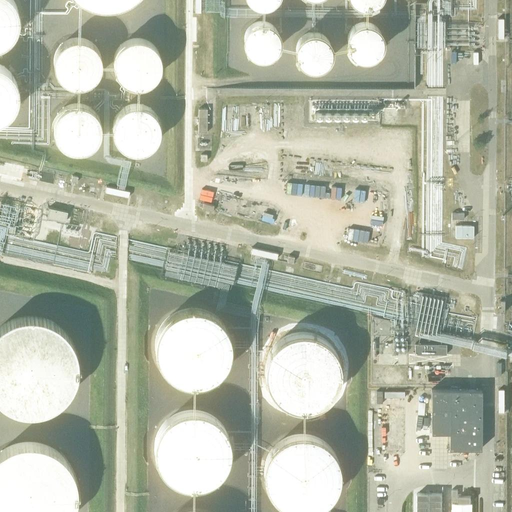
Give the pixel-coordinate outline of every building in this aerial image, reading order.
[(0,0),(0,45),(0,46),(2,45),(4,44),(6,43),(7,42),(9,40),(10,39),(12,38),(13,36),(14,34),(15,32),(16,31),(17,29),(18,27),(19,25),(19,23),(19,21),(19,19),(19,17),(19,14),(19,12),(19,10),(18,8),(17,6),(17,4),(16,3),(15,1),(14,0),(0,0)] [(244,34),(243,36),(243,38),(243,39),(243,40),(243,42),(244,43),(244,44),(244,45),(245,47),(246,49),(248,51),(249,52),(250,53),(252,54),(254,55),(255,56),(257,56),(259,57),(261,57),(263,57),(264,57),(266,57),(268,56),(269,56),(271,55),(273,54),(275,52),(276,51),(277,49),(278,48),(279,46),(280,45),(280,43),(281,41),(281,39),(281,37),(281,36),(280,33),(280,32),(279,30),(278,28),(277,26),(276,25),(274,24),(273,23),(272,22),(270,21),(268,20),(267,20),(264,19),(263,19),(260,19),(259,20),(257,20),(256,20),(254,21),(252,22),(251,23),(250,24),(249,25),(248,26),(246,28),(245,29),(245,30),(244,32),(244,34)] [(349,29),(348,31),(347,33),(347,34),(347,35),(346,37),(346,38),(346,40),(346,41),(346,43),(347,45),(347,46),(348,48),(349,49),(349,50),(351,52),(352,53),(353,54),(355,56),(356,56),(359,57),(361,58),(363,58),(365,59),(367,58),(369,58),(371,57),(373,56),(375,56),(377,54),(378,53),(380,51),(381,50),(381,49),(382,48),(382,47),(383,46),(383,44),(384,42),(384,40),(384,39),(384,38),(384,37),(383,35),(383,34),(382,32),(382,31),(381,29),(380,28),(379,27),(378,26),(377,25),(376,24),(374,23),(373,22),(371,22),(369,21),(368,21),(365,21),(364,21),(362,21),(361,21),(359,22),(357,22),(356,23),(354,24),(353,25),(352,26),(351,27),(350,28),(349,29)] [(330,41),(330,40),(329,39),(328,38),(328,37),(326,36),(325,34),(323,33),(322,32),(321,32),(319,31),(318,31),(316,30),(314,30),(312,30),(311,30),(309,31),(308,31),(306,32),(305,32),(304,33),(302,34),(301,35),(300,36),(299,37),(298,39),(297,40),(296,41),(296,43),(295,44),(295,47),(294,48),(294,50),(295,51),(295,53),(295,54),(296,56),(296,57),(297,58),(297,59),(298,60),(299,61),(300,63),(301,64),(303,65),(305,66),(306,67),(308,67),(310,68),(313,68),(315,68),(317,68),(319,67),(321,67),(322,66),(324,65),(325,64),(326,63),(327,62),(329,60),(330,58),(331,56),(332,54),(332,52),(332,51),(332,50),(332,49),(332,48),(332,47),(332,46),(332,44),(331,43),(330,41)] [(90,81),(92,80),(93,79),(95,77),(96,76),(97,75),(98,73),(99,71),(99,70),(100,68),(100,66),(101,65),(101,63),(101,61),(101,59),(101,57),(100,56),(100,54),(99,52),(99,51),(98,49),(97,48),(96,46),(95,45),(93,43),(92,42),(90,41),(89,40),(87,39),(86,39),(84,38),(82,38),(80,37),(79,37),(77,37),(75,37),(73,38),(71,38),(70,39),(68,39),(66,40),(65,41),(63,42),(62,43),(60,44),(59,45),(58,47),(57,48),(56,50),(55,51),(55,53),(54,55),(54,57),(54,58),(53,60),(53,62),(54,64),(54,66),(54,67),(55,69),(55,71),(56,72),(57,74),(58,75),(59,77),(61,78),(62,79),(63,80),(65,81),(66,82),(68,83),(70,84),(71,84),(73,84),(75,85),(77,85),(79,85),(80,85),(82,84),(84,84),(86,83),(87,83),(89,82),(90,81)] [(118,48),(117,49),(116,51),(115,53),(114,54),(114,56),(114,58),(113,60),(113,61),(113,63),(114,65),(114,67),(114,69),(115,70),(116,72),(116,73),(117,75),(118,76),(120,78),(121,79),(122,80),(124,81),(125,82),(127,83),(129,84),(130,84),(132,85),(134,85),(136,85),(137,85),(139,85),(141,85),(143,85),(144,84),(146,84),(148,83),(149,82),(151,81),(152,80),(154,79),(155,77),(156,76),(157,75),(158,73),(159,71),(160,70),(160,68),(160,66),(161,65),(161,63),(161,61),(161,59),(161,57),(160,56),(160,54),(159,52),(158,51),(157,49),(156,48),(155,46),(154,45),(153,44),(151,43),(150,42),(148,41),(147,40),(145,39),(143,39),(141,38),(140,38),(138,38),(136,38),(134,38),(132,38),(131,39),(129,39),(127,40),(126,41),(124,42),(123,43),(121,44),(120,45),(119,47),(118,48)] [(9,69),(8,68),(6,67),(4,66),(2,65),(1,64),(0,63),(0,120),(2,120),(4,119),(6,118),(7,116),(9,115),(10,114),(12,112),(13,111),(14,109),(15,107),(16,105),(17,103),(18,101),(18,99),(19,97),(19,95),(19,93),(19,91),(19,89),(19,87),(19,85),(18,83),(17,81),(17,79),(16,77),(15,76),(13,74),(12,72),(11,71),(9,69)] [(98,138),(99,136),(100,135),(100,133),(101,131),(101,129),(101,127),(101,125),(101,124),(101,122),(100,120),(100,118),(99,116),(98,115),(97,113),(96,112),(95,110),(94,109),(92,108),(91,107),(89,106),(88,105),(86,104),(84,104),(82,103),(80,103),(79,103),(77,103),(75,103),(73,103),(71,103),(69,104),(68,105),(66,105),(64,106),(63,107),(61,108),(60,110),(59,111),(58,113),(57,114),(56,116),(55,117),(54,119),(54,121),(54,123),(53,125),(53,126),(53,128),(54,130),(54,132),(54,134),(55,136),(56,137),(57,139),(58,140),(59,142),(60,143),(62,144),(63,146),(65,147),(66,148),(68,148),(70,149),(71,150),(73,150),(75,150),(77,150),(79,150),(81,150),(82,150),(84,149),(86,149),(88,148),(89,147),(91,146),(92,145),(94,144),(95,142),(96,141),(97,140),(98,138)] [(157,114),(156,113),(155,111),(153,110),(152,108),(150,107),(149,106),(147,105),(145,104),(143,104),(141,103),(139,103),(137,103),(135,103),(133,103),(131,103),(129,104),(128,105),(126,105),(124,106),(122,108),(121,109),(119,110),(118,112),(117,113),(116,115),(115,117),(114,118),(114,120),(113,122),(113,124),(113,126),(113,128),(113,130),(113,132),(114,134),(114,136),(115,138),(116,139),(117,141),(119,142),(120,144),(121,145),(123,146),(125,147),(126,148),(128,149),(130,150),(132,150),(134,151),(136,151),(138,151),(140,150),(142,150),(144,150),(146,149),(147,148),(149,147),(151,146),(152,145),(154,143),(155,142),(156,140),(157,139),(158,137),(159,135),(160,133),(160,131),(160,129),(161,127),(160,126),(160,124),(160,122),(159,120),(159,118),(158,116),(157,114)] [(199,131),(207,131),(208,107),(199,107),(199,131)] [(397,125),(397,109),(385,109),(384,125),(397,125)] [(419,121),(419,109),(406,109),(406,121),(419,121)] [(464,129),(464,109),(447,109),(446,129),(464,129)] [(272,177),(274,176),(275,175),(276,174),(277,173),(278,171),(279,170),(280,168),(281,167),(282,166),(282,164),(283,163),(284,160),(284,158),(284,156),(284,154),(284,153),(284,152),(284,151),(284,149),(283,147),(283,145),(282,143),(281,141),(280,139),(279,138),(277,136),(276,134),(274,133),(272,132),(270,130),(268,129),(266,129),(265,128),(263,128),(260,127),(258,127),(256,127),(253,127),(252,128),(250,128),(247,129),(246,130),(244,131),(242,132),(239,134),(237,136),(236,137),(235,139),(234,141),(233,143),(232,145),(231,146),(231,147),(231,149),(230,151),(230,152),(230,154),(230,156),(230,157),(231,158),(231,160),(231,162),(232,164),(233,165),(234,167),(235,169),(236,171),(238,173),(239,174),(241,176),(242,177),(245,178),(246,179),(249,180),(250,180),(252,181),(253,181),(255,181),(258,181),(260,181),(262,181),(264,180),(266,180),(268,179),(270,178),(272,177)] [(407,133),(406,133),(404,133),(403,133),(402,133),(401,133),(399,134),(398,135),(397,135),(396,137),(395,138),(395,139),(394,140),(394,141),(394,142),(394,144),(394,145),(395,146),(395,147),(396,148),(397,150),(398,150),(399,151),(400,152),(401,152),(402,153),(403,153),(405,153),(406,153),(407,152),(408,152),(409,152),(410,151),(411,150),(412,149),(413,148),(414,147),(414,145),(414,144),(414,143),(414,141),(414,140),(414,139),(413,138),(413,137),(412,136),(411,135),(410,135),(410,134),(408,133),(407,133)] [(354,146),(352,146),(351,146),(350,146),(349,147),(348,148),(347,148),(346,149),(346,150),(345,151),(345,152),(344,154),(344,155),(344,156),(345,157),(345,158),(345,159),(346,160),(347,161),(347,162),(349,163),(350,163),(351,164),(352,164),(353,164),(354,164),(355,164),(356,164),(357,163),(358,163),(359,162),(360,162),(361,160),(362,160),(362,159),(362,158),(363,157),(363,156),(363,155),(363,154),(363,153),(362,152),(362,151),(361,150),(360,148),(359,148),(359,147),(357,146),(356,146),(355,146),(354,146)] [(333,197),(333,195),(332,194),(331,191),(330,190),(329,189),(328,188),(327,187),(326,186),(324,184),(322,184),(321,183),(319,182),(317,182),(315,182),(314,182),(312,182),(310,182),(308,183),(306,184),(305,184),(304,185),(302,186),(301,187),(300,188),(299,189),(298,191),(297,193),(296,194),(296,196),(295,197),(295,199),(295,201),(295,203),(295,204),(295,205),(296,207),(297,209),(297,211),(298,212),(299,213),(300,215),(301,216),(303,217),(304,218),(305,218),(307,219),(309,220),(310,220),(313,221),(315,221),(317,221),(319,220),(320,220),(322,219),(324,218),(326,217),(328,215),(329,214),(330,212),(331,211),(332,210),(332,209),(333,208),(333,207),(333,205),(333,204),(334,203),(334,201),(334,199),(333,197)] [(407,227),(409,225),(410,222),(411,221),(412,219),(413,217),(413,216),(413,214),(414,212),(414,211),(414,209),(414,207),(414,206),(413,204),(413,203),(412,201),(412,199),(411,198),(410,196),(409,193),(407,192),(406,191),(405,190),(404,189),(403,188),(401,187),(399,185),(396,184),(393,183),(392,183),(390,183),(388,182),(386,182),(383,183),(381,183),(378,184),(377,184),(375,185),(373,186),(370,188),(368,189),(367,191),(366,192),(365,194),(364,194),(364,195),(363,197),(362,198),(361,199),(361,202),(360,204),(360,206),(360,207),(360,209),(360,210),(360,211),(360,213),(360,215),(361,217),(361,218),(361,219),(363,222),(363,223),(364,225),(366,227),(367,229),(369,230),(370,231),(373,233),(374,234),(377,235),(379,235),(380,236),(382,236),(385,236),(388,236),(390,236),(392,236),(394,235),(397,235),(398,234),(400,233),(402,231),(404,230),(405,229),(406,228),(407,227)] [(65,221),(67,211),(49,207),(47,217),(65,221)] [(45,226),(45,225),(45,224),(44,223),(44,222),(44,221),(43,221),(42,219),(41,219),(41,218),(39,218),(38,217),(37,217),(36,217),(35,217),(34,218),(33,218),(31,219),(30,220),(29,221),(29,222),(29,223),(28,223),(28,224),(28,226),(28,227),(28,228),(29,229),(29,230),(30,231),(31,232),(32,233),(33,233),(35,234),(36,234),(37,234),(38,234),(39,234),(40,233),(41,233),(42,232),(43,231),(44,230),(44,229),(45,228),(45,227),(45,226)] [(474,224),(456,224),(456,236),(475,236),(474,224)] [(204,383),(207,382),(209,381),(211,381),(213,380),(216,378),(219,376),(220,375),(222,373),(224,371),(226,369),(227,367),(228,365),(230,363),(231,361),(231,360),(232,358),(233,356),(233,354),(233,353),(234,351),(234,348),(234,346),(234,344),(234,342),(234,339),(234,337),(233,336),(233,334),(232,332),(231,329),(230,327),(229,325),(228,323),(226,321),(225,319),(224,317),(221,315),(219,314),(218,312),(216,311),(213,309),(211,308),(209,307),(207,307),(205,306),(201,305),(199,305),(197,305),(193,305),(191,305),(189,305),(187,306),(185,306),(182,307),(179,308),(177,309),(174,310),(172,312),(170,313),(169,314),(167,316),(166,318),(164,319),(163,321),(161,323),(160,325),(159,328),(158,330),(157,332),(157,333),(156,335),(156,337),(155,340),(155,341),(155,343),(155,346),(155,350),(156,352),(156,354),(156,355),(157,357),(157,358),(158,360),(159,362),(160,363),(161,365),(162,367),(164,370),(166,372),(168,374),(170,375),(173,377),(174,379),(176,380),(179,381),(183,382),(185,383),(188,384),(190,384),(194,384),(197,384),(199,384),(201,383),(204,383)] [(10,320),(6,321),(4,323),(2,324),(0,325),(0,401),(2,402),(5,404),(8,406),(10,407),(13,408),(15,409),(19,410),(21,411),(23,411),(26,411),(28,411),(32,411),(35,411),(38,411),(41,410),(44,409),(48,408),(50,407),(52,406),(54,405),(57,403),(59,401),(62,399),(64,397),(67,394),(68,392),(69,390),(71,388),(73,385),(74,383),(75,380),(75,378),(76,376),(76,375),(77,373),(77,371),(77,370),(78,367),(78,366),(78,364),(78,362),(78,360),(78,359),(77,356),(77,354),(77,353),(76,350),(75,348),(75,347),(74,345),(73,343),(72,341),(72,340),(70,337),(68,334),(66,332),(64,330),(63,329),(61,327),(58,324),(55,322),(51,321),(48,319),(45,318),(41,317),(37,316),(34,316),(31,315),(29,315),(28,315),(24,316),(20,316),(17,317),(13,318),(10,320)] [(307,408),(309,407),(311,407),(314,406),(315,406),(318,405),(320,404),(322,402),(325,401),(327,399),(328,398),(330,396),(331,395),(333,392),(335,390),(336,388),(337,385),(338,383),(339,381),(339,379),(340,378),(340,376),(340,374),(340,371),(340,370),(340,368),(340,366),(340,364),(340,362),(339,360),(339,358),(338,356),(337,354),(336,352),(335,350),(334,348),(333,347),(331,345),(329,343),(327,341),(326,340),(324,338),(322,337),(319,336),(317,335),(315,334),(312,333),(310,333),(307,332),(305,332),(303,332),(301,332),(299,332),(296,332),(294,333),(292,333),(290,334),(287,335),(285,336),(282,338),(280,339),(279,340),(276,342),(274,344),(273,346),(272,347),(270,349),(269,351),(268,353),(267,355),(267,357),(266,358),(266,360),(265,362),(265,365),(265,366),(264,368),(264,370),(264,372),(264,373),(265,376),(265,378),(266,381),(267,383),(267,385),(268,386),(269,388),(271,391),(272,393),(273,394),(275,396),(276,397),(277,398),(280,400),(281,402),(284,403),(286,404),(288,405),(291,406),(294,407),(297,408),(299,408),(301,408),(305,408),(307,408)] [(446,354),(446,344),(415,343),(415,354),(446,354)] [(481,448),(481,389),(431,389),(431,432),(448,432),(448,448),(481,448)] [(379,408),(380,450),(405,450),(404,407),(379,408)] [(218,419),(216,417),(214,416),(211,414),(208,413),(206,412),(203,411),(201,411),(199,410),(196,410),(194,410),(191,410),(188,410),(185,411),(183,411),(180,412),(178,413),(176,414),(173,416),(171,417),(169,419),(167,422),(164,424),(163,426),(161,428),(160,430),(160,431),(159,433),(158,435),(158,436),(158,439),(157,441),(157,442),(157,444),(157,446),(157,447),(157,449),(157,451),(157,453),(157,454),(158,456),(158,458),(159,460),(160,462),(161,464),(162,466),(163,467),(164,469),(166,471),(167,473),(169,474),(170,475),(172,477),(174,478),(176,479),(178,480),(180,481),(182,482),(184,482),(186,483),(188,483),(190,483),(192,484),(196,484),(198,483),(201,483),(203,482),(205,482),(207,481),(209,480),(211,479),(214,478),(217,476),(218,474),(220,473),(221,471),(223,470),(224,468),(225,466),(226,464),(227,462),(228,460),(229,458),(229,456),(230,454),(230,452),(230,450),(231,448),(231,445),(230,443),(230,441),(230,439),(229,437),(229,435),(228,433),(227,431),(226,429),(225,427),(224,425),(222,423),(221,422),(219,420),(218,419)] [(319,438),(316,437),(314,436),(312,435),(310,435),(306,434),(304,434),(301,434),(299,434),(295,434),(292,435),(290,436),(287,437),(285,438),(282,439),(280,440),(278,442),(276,444),(274,445),(272,448),(271,450),(269,452),(268,453),(267,455),(267,457),(266,458),(265,460),(265,462),(264,465),(264,468),(264,470),(264,471),(264,473),(264,477),(264,479),(265,480),(265,482),(266,484),(267,486),(268,488),(269,490),(270,492),(272,495),(273,496),(274,498),(276,500),(278,501),(279,502),(281,504),(283,505),(286,506),(288,507),(290,508),(292,508),(294,509),(297,509),(299,510),(302,510),(305,509),(309,509),(311,508),(313,508),(315,507),(317,506),(319,505),(321,504),(323,503),(325,502),(327,500),(329,498),(330,497),(332,495),(333,493),(334,491),(336,488),(337,486),(337,484),(338,481),(339,479),(339,477),(339,475),(340,472),(340,470),(339,469),(339,467),(339,465),(338,463),(338,460),(337,458),(336,456),(335,454),(334,452),(332,450),(331,448),(330,446),(328,445),(327,443),(325,442),(323,440),(321,439),(319,438)] [(71,511),(72,511),(73,509),(74,505),(75,503),(75,501),(76,500),(76,498),(76,495),(77,494),(77,493),(77,490),(77,488),(77,486),(77,484),(76,483),(76,481),(75,477),(74,475),(73,471),(72,469),(70,466),(69,464),(68,461),(65,459),(64,457),(61,454),(58,452),(56,450),(54,449),(52,448),(50,447),(46,445),(43,444),(41,443),(37,442),(35,442),(31,442),(28,442),(26,442),(22,442),(20,443),(17,443),(15,444),(11,445),(9,446),(6,448),(4,449),(2,450),(0,451),(0,511),(71,511)]
